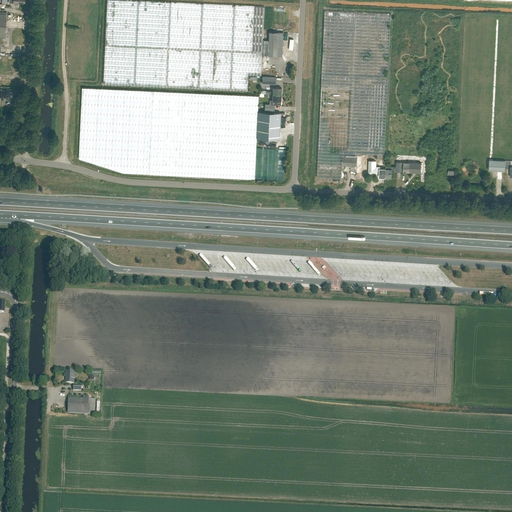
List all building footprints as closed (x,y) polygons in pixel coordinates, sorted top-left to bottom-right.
[(262,40),(264,7),(165,2),(120,0),(107,0),(103,84),(247,90),(248,74),(261,75),(262,55),(282,56),(283,32),(269,31),(268,40),(262,40)] [(357,154),(384,155),(391,14),(325,11),(317,177),(341,178),(341,165),(351,165),(350,170),(355,170),(355,166),(357,166),(357,154)] [(258,111),(259,96),(104,88),(82,88),(79,158),(123,172),(254,179),(257,138),(279,139),(281,112),(258,111)] [(16,97),(16,89),(7,89),(6,90),(1,90),(1,97),(6,97),(6,96),(16,97)] [(281,105),(281,101),(282,94),(273,94),(272,100),(271,100),(270,104),(275,104),(281,105)] [(506,161),(505,161),(489,160),(488,170),(505,171),(506,161)] [(397,162),(396,166),(396,169),(396,171),(419,172),(421,173),(421,163),(397,162)] [(396,169),(396,166),(386,166),(386,168),(386,177),(392,178),(392,169),(396,169)] [(73,383),(74,372),(66,372),(65,383),(73,383)] [(94,415),(95,400),(85,399),(82,399),(68,398),(67,413),(88,415),(88,414),(94,415)]
